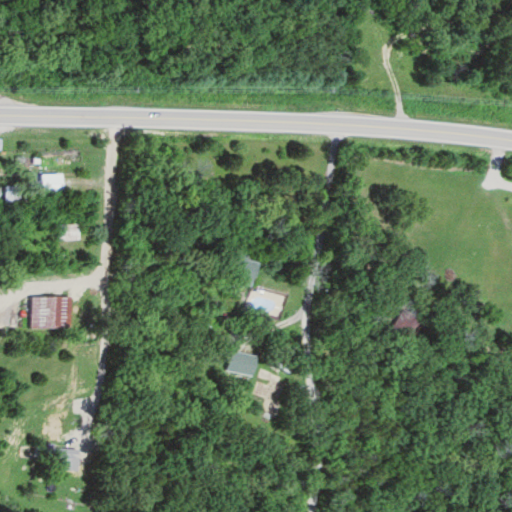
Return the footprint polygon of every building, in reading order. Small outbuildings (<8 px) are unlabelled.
[(61,197),(61,174),(39,174),(39,186),(3,186),(3,206),(26,206),(26,197),(61,197)] [(55,241),(77,241),(77,224),(55,224),(55,241)] [(283,293),(251,284),(257,261),(233,255),(224,291),(280,305),(283,293)] [(29,297),(29,329),(69,329),(69,297),(29,297)] [(252,376),(255,355),(229,352),(226,372),(252,376)]
